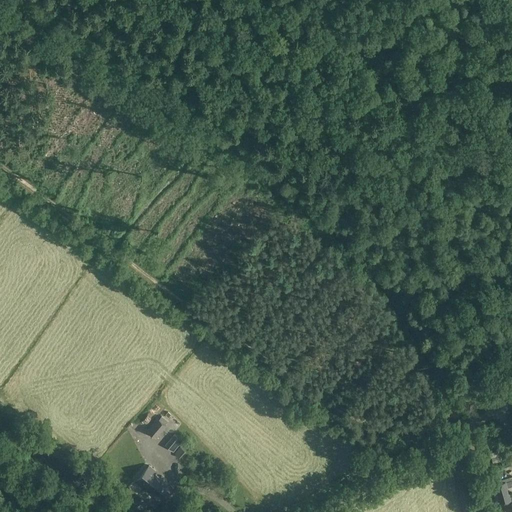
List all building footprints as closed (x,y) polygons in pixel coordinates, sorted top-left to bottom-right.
[(168,426),(157,417),(147,429),(157,438),(168,426)] [(174,434),(165,445),(173,452),(182,440),(174,434)] [(179,457),(180,456),(185,450),(180,447),(175,454),(179,457)] [(162,476),(160,478),(155,474),(156,471),(149,466),(136,482),(150,494),(151,493),(162,502),(174,488),(166,481),(167,480),(162,476)] [(500,503),(511,500),(506,482),(495,485),(500,503)]
